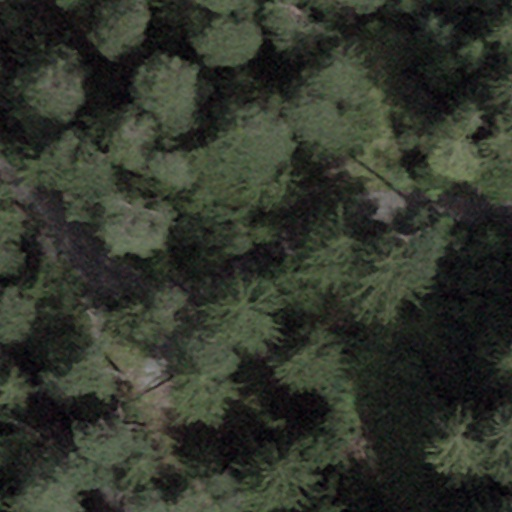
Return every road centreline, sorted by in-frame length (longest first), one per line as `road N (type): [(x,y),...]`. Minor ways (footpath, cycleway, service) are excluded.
road 1 (track): [(511,216),(389,206),(305,230),(226,278),(173,293),(130,290),(87,266),(0,158)]
road 2 (track): [(0,334),(113,503),(127,511)]
